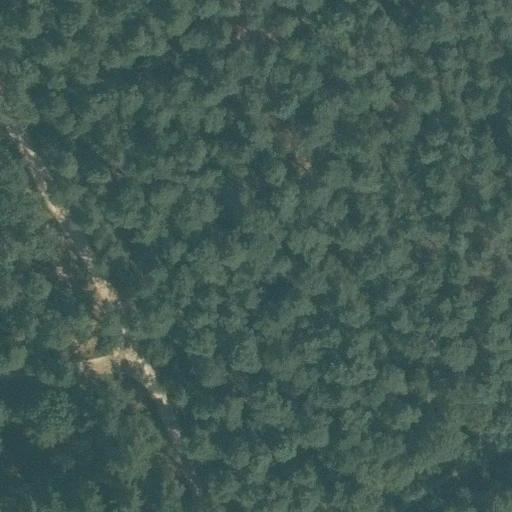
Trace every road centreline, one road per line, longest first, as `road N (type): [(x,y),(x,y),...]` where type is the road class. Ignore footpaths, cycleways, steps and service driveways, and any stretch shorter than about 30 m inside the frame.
road 1 (track): [(0,114),(171,399),(220,511)]
road 2 (track): [(269,0),(370,232),(511,241)]
road 3 (track): [(0,348),(136,337)]
